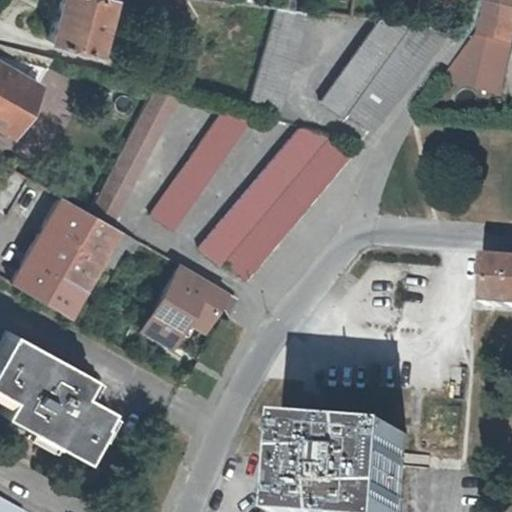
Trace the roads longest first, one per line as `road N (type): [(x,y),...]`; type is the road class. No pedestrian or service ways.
road 1 (residential): [(173,511),(254,340),(338,233)]
road 2 (residential): [(338,233),(410,97),(462,45),(483,0)]
road 3 (residential): [(338,233),(511,241)]
